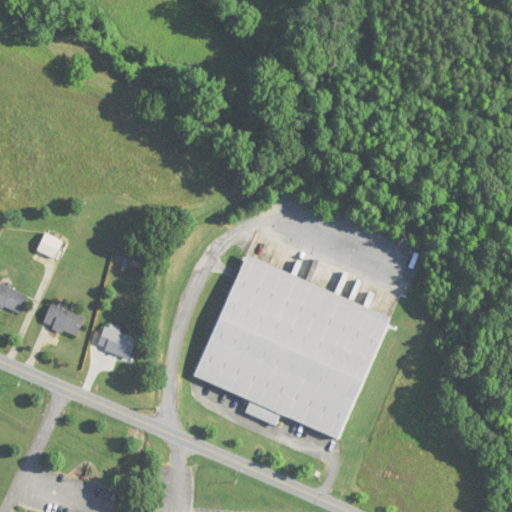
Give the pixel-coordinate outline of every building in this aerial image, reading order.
[(63,242),(46,233),(37,250),(54,259),(63,242)] [(389,314),(243,257),(196,378),(251,399),(246,413),(277,425),(281,416),(341,439),(389,314)] [(28,296),(0,283),(0,306),(19,315),(28,296)] [(84,317),(51,305),(44,324),(77,336),(84,317)] [(130,358),(137,338),(105,326),(98,347),(130,358)]
